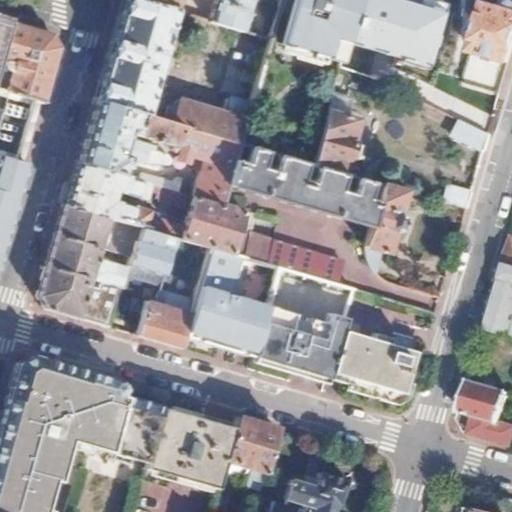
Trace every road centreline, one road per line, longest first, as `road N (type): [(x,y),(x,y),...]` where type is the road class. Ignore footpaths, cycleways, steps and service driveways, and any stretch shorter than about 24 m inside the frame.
road 1 (residential): [(425,440),(0,320)]
road 2 (residential): [(511,145),(425,440)]
road 3 (residential): [(86,25),(0,320)]
